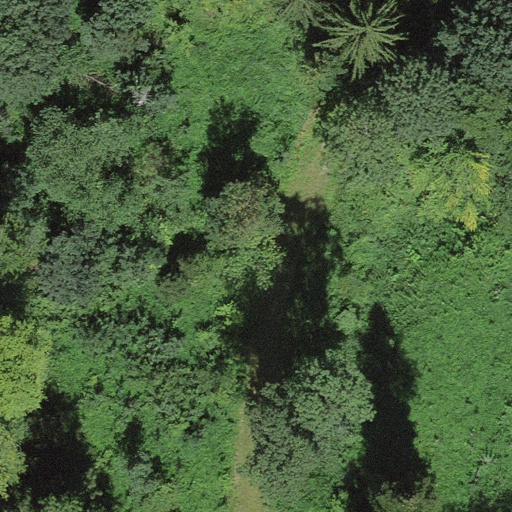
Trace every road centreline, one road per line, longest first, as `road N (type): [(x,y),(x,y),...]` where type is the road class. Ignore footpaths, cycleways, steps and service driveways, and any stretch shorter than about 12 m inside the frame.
road 1 (track): [(241,511),(258,358),(294,216),(343,110),(430,0)]
road 2 (track): [(0,242),(294,216)]
